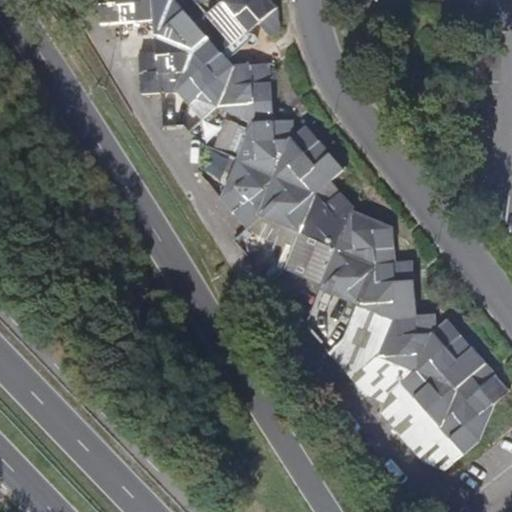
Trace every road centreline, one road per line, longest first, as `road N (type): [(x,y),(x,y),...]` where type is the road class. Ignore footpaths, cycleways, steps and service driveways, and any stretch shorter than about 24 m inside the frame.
road 1 (primary): [(332,511),(4,0)]
road 2 (residential): [(511,311),(319,64),(311,0)]
road 3 (primary): [(145,511),(0,361)]
